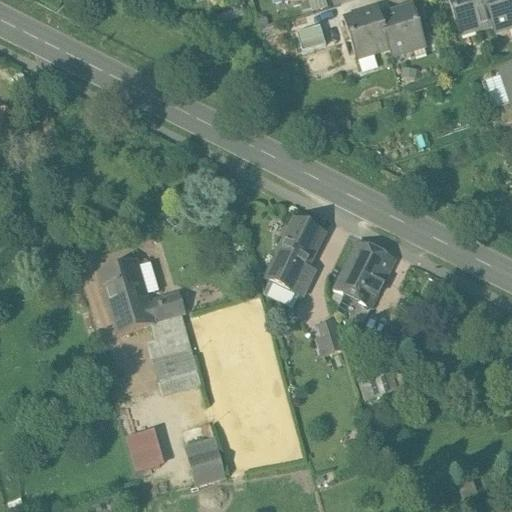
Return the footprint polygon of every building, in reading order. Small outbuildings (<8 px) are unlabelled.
[(448,0),(460,37),(493,27),(484,0),(448,0)] [(511,0),(484,0),(493,27),(495,35),(511,29),(511,0)] [(413,7),(380,18),(390,51),(392,58),(426,47),(413,7)] [(377,10),(345,20),(357,61),(390,51),(380,18),(377,10)] [(309,22),(309,40),(324,41),(324,22),(309,22)] [(511,70),(502,74),(511,104),(511,70)] [(511,104),(487,112),(494,132),(511,126),(511,104)] [(17,116),(0,113),(0,145),(12,148),(17,116)] [(324,236),(294,221),(265,281),(302,299),(314,274),(313,273),(312,275),(306,272),(324,236)] [(395,261),(358,243),(333,293),(336,294),(352,302),(370,310),(370,311),(395,261)] [(136,262),(98,274),(117,338),(154,326),(155,326),(149,303),(148,303),(136,262)] [(179,294),(159,300),(165,323),(174,320),(185,317),(179,294)] [(352,302),(336,294),(331,304),(335,310),(339,322),(342,321),(352,302)] [(159,300),(149,303),(155,326),(165,323),(159,300)] [(370,310),(352,302),(342,321),(349,326),(346,331),(356,337),(370,310)] [(421,329),(400,319),(395,329),(416,339),(421,329)] [(155,326),(154,326),(159,345),(164,361),(184,356),(174,320),(155,326)] [(333,324),(318,329),(321,341),(316,343),(321,359),(341,352),(333,324)] [(159,345),(148,348),(152,364),(164,361),(159,345)] [(164,361),(152,364),(158,385),(176,380),(189,376),(184,356),(164,361)] [(189,376),(176,380),(179,392),(200,386),(196,374),(189,376)] [(176,380),(158,385),(162,398),(179,392),(176,380)] [(154,433),(126,442),(136,477),(164,469),(154,433)] [(213,442),(184,450),(194,487),(224,479),(213,442)]
